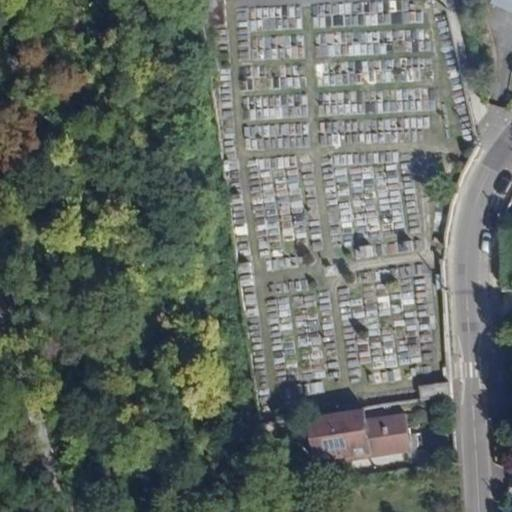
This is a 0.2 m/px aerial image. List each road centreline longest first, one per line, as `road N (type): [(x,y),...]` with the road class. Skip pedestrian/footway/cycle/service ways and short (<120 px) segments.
road 1 (tertiary): [(510,149),(475,200),(466,244),(478,511)]
road 2 (residential): [(63,511),(0,295)]
road 3 (residential): [(454,0),(477,107),(510,149)]
